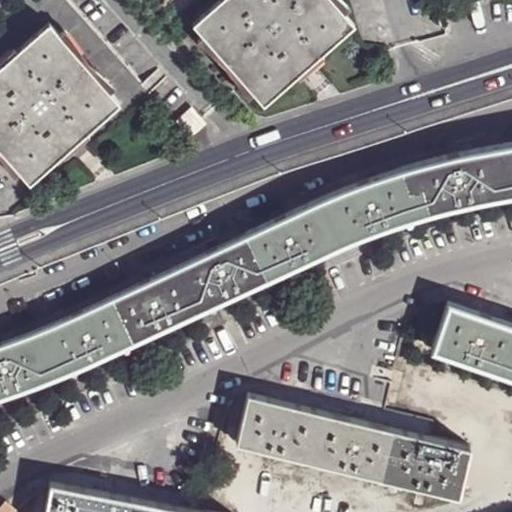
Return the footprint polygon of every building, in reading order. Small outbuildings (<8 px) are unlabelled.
[(331,0),(215,0),(190,23),(261,102),(351,23),(331,0)] [(47,22),(0,63),(0,150),(27,182),(118,102),(47,22)] [(175,121),(188,135),(202,122),(189,108),(175,121)] [(0,394),(40,381),(111,351),(189,313),(269,275),(345,239),(416,214),(500,194),(511,192),(511,141),(448,154),(393,169),(316,198),(233,237),(90,304),(0,339),(0,394)] [(432,349),(511,376),(511,322),(448,301),(432,349)] [(457,494),(470,446),(247,392),(235,440),(457,494)] [(41,511),(216,511),(48,480),(41,511)] [(5,501),(0,505),(0,511),(11,511),(14,510),(5,501)]
